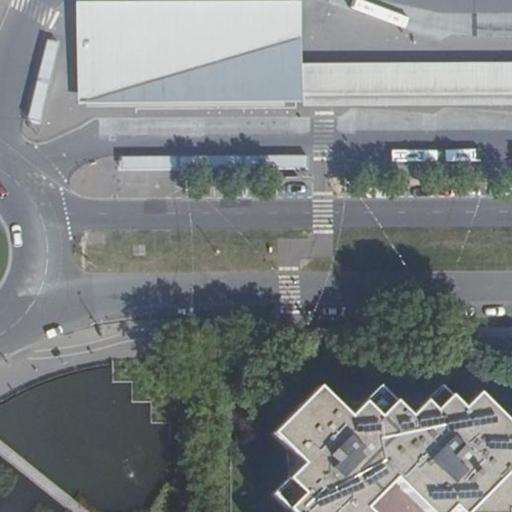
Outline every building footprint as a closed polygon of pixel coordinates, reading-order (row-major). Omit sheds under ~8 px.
[(291,11),(83,13),(84,94),(232,93),(275,93),(275,83),(275,47),(291,42),(291,11)] [(303,97),(303,106),(325,106),(511,105),(511,62),(311,64),(296,64),(297,97),(303,97)] [(284,107),(284,96),(86,97),(86,107),(284,107)] [(506,511),(507,510),(511,509),(511,430),(475,395),(461,410),(438,388),(408,418),(377,388),(347,418),(316,389),(272,434),(302,464),(272,495),(289,511),(366,511),(356,502),(386,473),(424,510),(438,494),(451,506),(456,511),(506,511)] [(426,511),(444,511),(451,506),(438,494),(424,510),(426,511)]
